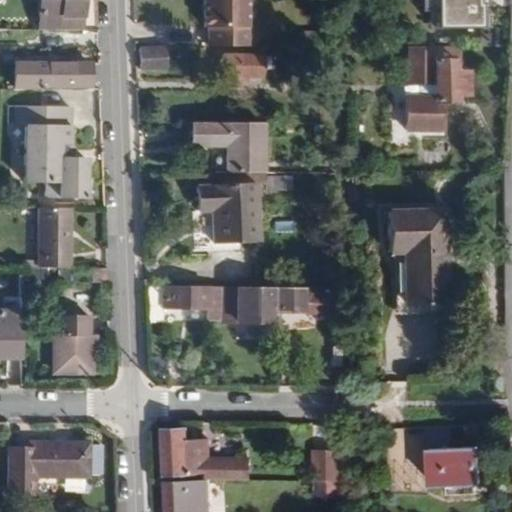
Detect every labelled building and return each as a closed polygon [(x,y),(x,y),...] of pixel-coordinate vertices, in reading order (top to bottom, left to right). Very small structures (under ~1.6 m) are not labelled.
[(82,31),(82,0),(38,0),(38,31),(82,31)] [(249,48),(249,0),(205,0),(205,28),(209,29),(209,47),(249,48)] [(484,0),(422,0),(423,12),(436,11),(436,26),(484,26),(484,0)] [(0,42),(16,43),(16,31),(0,30),(0,42)] [(321,48),(321,36),(304,35),(303,48),(321,48)] [(167,70),(167,47),(141,48),(141,72),(167,70)] [(472,97),(472,72),(459,72),(459,47),(412,48),(411,86),(422,86),(422,98),(410,98),(410,132),(443,133),(445,103),(460,103),(460,97),(472,97)] [(273,69),(273,58),(266,58),(266,57),(225,56),(225,77),(237,77),(252,78),(263,78),(264,69),(273,69)] [(89,88),(88,65),(15,65),(15,91),(51,91),(51,88),(89,88)] [(251,87),(252,78),(237,77),(237,87),(251,87)] [(26,128),(24,183),(46,184),(45,199),(85,199),(86,159),(70,158),(71,109),(17,107),(16,128),(26,128)] [(265,174),(264,124),(192,124),(191,147),(226,148),(226,173),(265,174)] [(314,126),(315,141),(325,141),(324,126),(314,126)] [(295,192),(295,178),(269,177),(269,174),(265,174),(226,173),(213,173),(213,185),(257,185),(268,186),(268,191),(295,192)] [(259,243),(257,185),(213,185),(212,188),(197,189),(198,211),(213,212),(214,244),(259,243)] [(71,269),(71,209),(39,209),(39,269),(48,269),(59,269),(71,269)] [(405,255),(406,306),(447,306),(445,212),(389,214),(391,254),(405,255)] [(48,281),(48,269),(39,269),(21,269),(21,282),(48,281)] [(108,283),(107,269),(71,269),(59,269),(59,283),(108,283)] [(225,325),(224,289),(163,288),(163,308),(211,308),(212,326),(225,326),(225,325)] [(324,314),(323,301),(338,301),(338,290),(224,289),(225,325),(276,325),(276,314),(324,314)] [(0,352),(21,352),(21,313),(0,312),(0,352)] [(56,317),(56,374),(96,374),(96,338),(90,338),(90,316),(56,317)] [(0,362),(21,362),(21,352),(0,352),(0,362)] [(502,377),(494,378),(494,392),(503,392),(502,377)] [(210,461),(209,442),(189,442),(189,431),(166,431),(168,474),(209,473),(209,481),(251,481),(251,461),(210,461)] [(101,476),(102,447),(90,446),(90,444),(30,444),(30,448),(9,447),(8,498),(29,499),(31,478),(88,479),(89,475),(101,476)] [(478,449),(429,451),(431,487),(479,486),(478,449)] [(344,483),(344,457),(313,456),(313,482),(344,483)] [(344,500),(344,483),(313,482),(313,500),(344,500)] [(210,511),(210,484),(168,485),(168,511),(210,511)]
